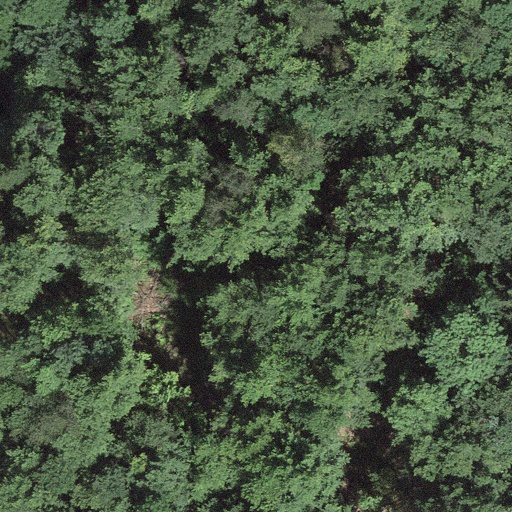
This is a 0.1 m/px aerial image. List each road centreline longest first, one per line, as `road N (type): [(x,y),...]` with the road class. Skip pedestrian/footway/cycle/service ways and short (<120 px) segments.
road 1 (track): [(220,511),(216,485),(183,430),(177,389),(189,340),(265,258),(334,203),(365,158),(414,0)]
road 2 (track): [(511,284),(464,189),(431,0)]
